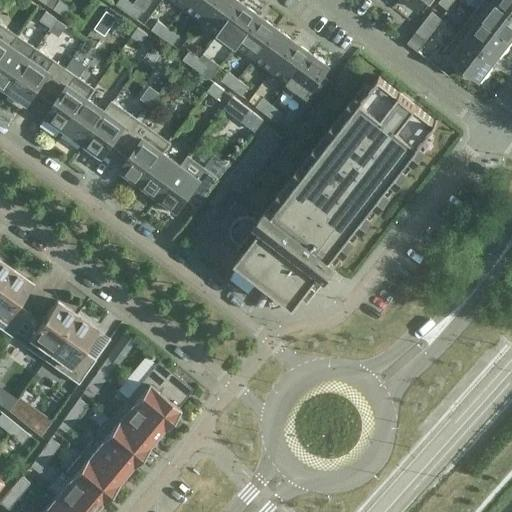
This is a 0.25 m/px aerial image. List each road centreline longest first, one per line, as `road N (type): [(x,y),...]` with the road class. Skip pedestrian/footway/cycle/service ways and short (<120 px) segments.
road 1 (residential): [(309,374),(167,257),(0,138)]
road 2 (residential): [(0,205),(273,421)]
road 3 (residential): [(353,301),(488,128)]
road 4 (residential): [(488,128),(324,0)]
road 5 (secondary): [(302,476),(333,484),(364,473),(383,446),(379,399)]
